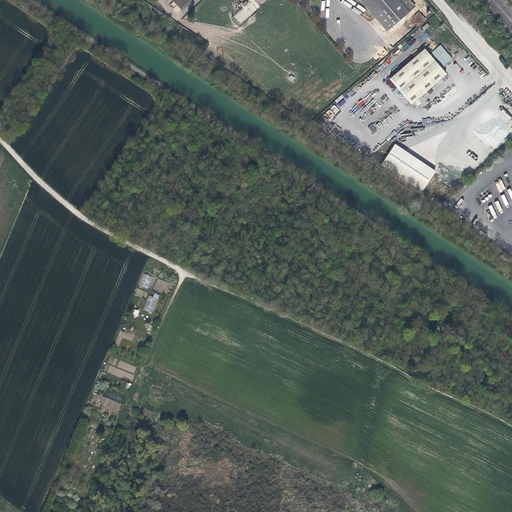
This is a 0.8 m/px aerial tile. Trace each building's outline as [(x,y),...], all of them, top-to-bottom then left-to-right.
[(174,0),(173,1),(181,11),(193,0),(174,0)] [(415,7),(408,0),(359,0),(386,31),(415,7)] [(445,75),(423,49),(389,79),(411,104),(445,75)] [(448,60),(441,66),(447,73),(454,67),(452,65),(459,59),(461,61),(465,57),(459,50),(454,54),(453,52),(446,58),(448,60)] [(381,166),(423,191),(436,170),(394,144),(381,166)] [(143,274),(139,286),(149,289),(152,276),(143,274)] [(153,313),(159,295),(154,293),(153,297),(148,295),(143,310),(153,313)] [(118,412),(121,404),(98,394),(94,403),(118,412)]
